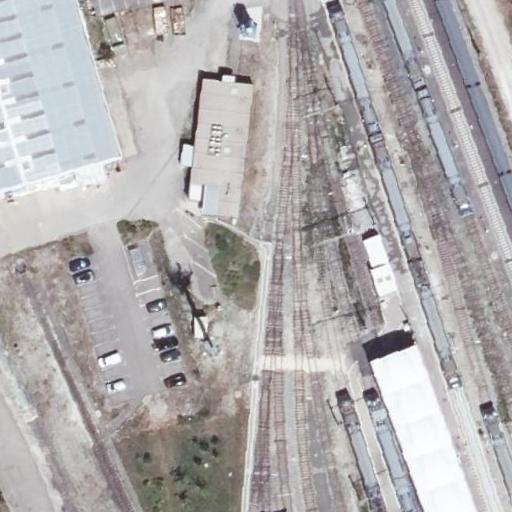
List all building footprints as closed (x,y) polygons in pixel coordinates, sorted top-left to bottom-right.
[(0,0),(0,193),(123,157),(84,23),(77,0),(0,0)] [(166,39),(160,16),(148,19),(154,42),(166,39)] [(255,84),(204,78),(192,182),(190,201),(200,213),(240,218),(255,84)] [(377,236),(362,241),(371,267),(368,272),(377,297),(397,290),(377,236)] [(206,317),(194,317),(194,337),(206,337),(206,317)] [(0,345),(0,381),(19,426),(32,421),(0,345)] [(369,363),(422,511),(474,511),(416,346),(391,355),(369,363)]
